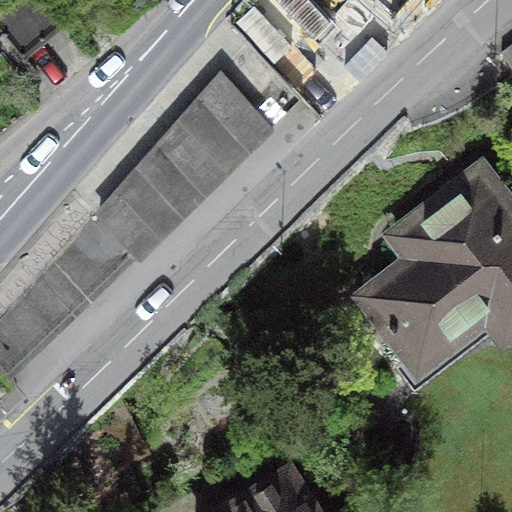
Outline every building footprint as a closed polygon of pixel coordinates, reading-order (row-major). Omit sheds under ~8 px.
[(11,0),(3,0),(0,3),(0,27),(23,54),(43,37),(11,0)] [(46,0),(11,0),(43,37),(63,20),(46,0)] [(355,0),(375,18),(391,0),(355,0)] [(234,27),(78,195),(93,212),(133,251),(137,255),(301,95),(234,27)] [(511,42),(500,52),(511,67),(511,42)] [(511,328),(511,182),(501,192),(479,165),(393,234),(410,254),(362,294),(419,364),(485,312),(504,335),(511,328)] [(133,251),(93,212),(0,319),(0,365),(11,377),(133,251)] [(122,404),(95,430),(97,432),(116,464),(147,446),(122,404)] [(97,432),(70,458),(85,483),(116,464),(97,432)] [(314,511),(287,469),(220,511),(314,511)]
